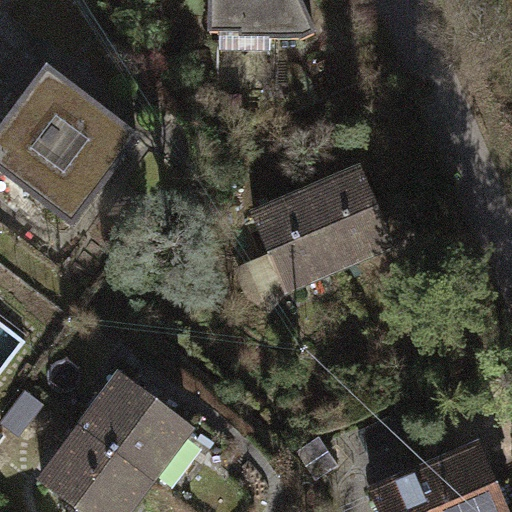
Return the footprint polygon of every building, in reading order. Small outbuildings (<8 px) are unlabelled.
[(208,0),(208,30),(239,31),(240,39),(300,37),(312,28),(297,0),(208,0)] [(136,141),(26,57),(4,85),(22,99),(0,126),(0,173),(70,227),(136,141)] [(358,170),(306,193),(339,268),(391,246),(358,170)] [(285,291),(339,268),(306,193),(252,216),(285,291)] [(0,373),(25,338),(0,320),(0,373)] [(120,376),(80,427),(149,480),(189,428),(120,376)] [(84,511),(124,511),(149,480),(80,427),(41,479),(84,511)] [(507,511),(476,441),(423,464),(443,511),(507,511)] [(443,511),(423,464),(369,488),(380,511),(443,511)]
